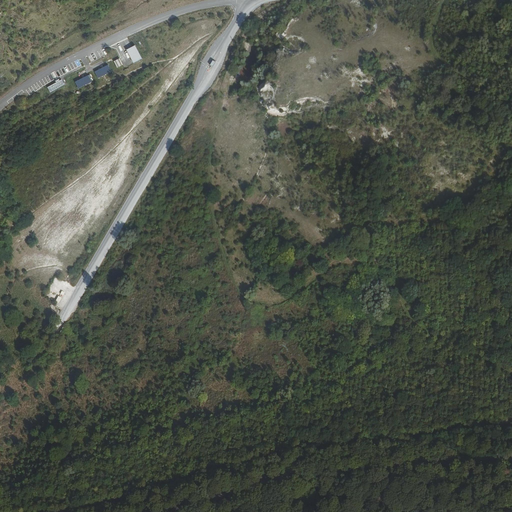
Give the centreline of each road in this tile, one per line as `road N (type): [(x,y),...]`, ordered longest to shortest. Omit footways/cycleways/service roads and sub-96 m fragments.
road 1 (track): [(511,373),(429,332),(404,313),(387,275),(367,265),(325,269),(294,293),(266,301),(238,290),(222,263),(207,175),(220,95),(215,75)]
road 2 (track): [(70,511),(302,449),(511,430)]
road 3 (tertiary): [(156,511),(314,466),(511,454)]
road 4 (track): [(249,230),(286,211),(312,223),(428,222),(456,211),(511,159)]
road 5 (track): [(440,0),(433,51),(511,106)]
